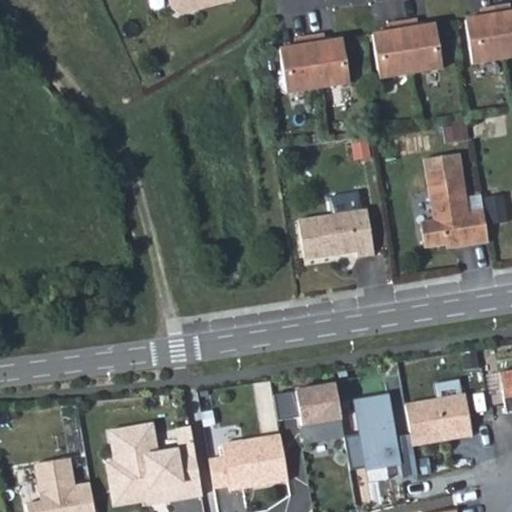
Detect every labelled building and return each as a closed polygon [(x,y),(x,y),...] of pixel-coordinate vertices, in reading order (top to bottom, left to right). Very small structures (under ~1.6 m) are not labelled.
[(168,0),(171,9),(180,15),(233,0),(168,0)] [(465,18),(471,62),(511,55),(511,10),(511,11),(510,6),(510,3),(480,8),(481,10),(481,15),(475,17),(465,18)] [(371,32),(378,76),(442,66),(435,22),(425,24),(418,25),(417,20),(387,24),(388,30),(381,30),(371,32)] [(278,46),(285,90),(348,80),(342,37),(331,38),(324,39),(324,34),(323,31),(294,36),(294,38),(295,44),(288,45),(278,46)] [(465,121),(450,124),(453,138),(468,136),(465,121)] [(456,247),(487,242),(482,210),(467,213),(457,155),(422,161),(431,220),(424,221),(419,228),(421,242),(428,247),(444,244),(448,240),(455,239),(456,247)] [(355,257),(372,254),(365,208),(296,219),(302,259),(332,255),(332,251),(338,250),(343,253),(354,251),(355,257)] [(448,240),(444,244),(445,248),(456,247),(455,239),(448,240)] [(511,371),(501,373),(508,414),(511,412),(511,371)] [(338,434),(330,382),(290,389),(299,441),(338,434)] [(467,394),(408,404),(415,446),(474,436),(467,394)] [(351,402),(364,470),(398,462),(386,395),(351,402)] [(159,421),(114,428),(119,458),(126,499),(151,495),(152,498),(169,495),(170,500),(207,494),(199,445),(185,448),(164,451),(159,421)] [(196,425),(182,427),(185,448),(199,445),(196,425)] [(231,459),(216,461),(220,490),(294,478),(287,437),(229,446),(231,459)] [(98,511),(93,479),(78,481),(74,454),(37,460),(43,497),(29,499),(30,511),(98,511)] [(126,499),(119,458),(111,459),(118,504),(152,498),(151,495),(126,499)]
